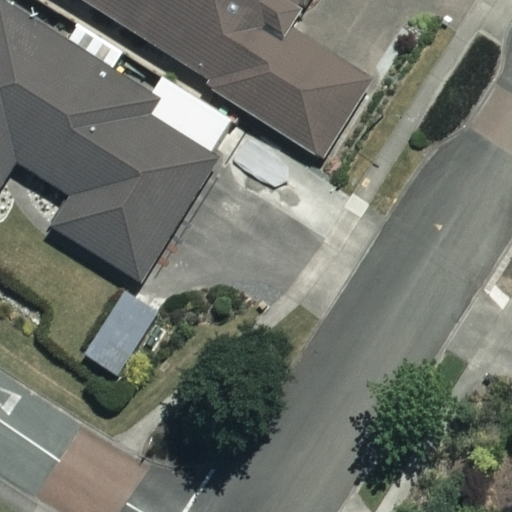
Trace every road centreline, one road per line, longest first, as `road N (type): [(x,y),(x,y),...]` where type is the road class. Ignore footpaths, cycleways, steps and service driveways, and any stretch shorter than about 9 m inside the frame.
road 1 (residential): [(511,126),(270,511)]
road 2 (residential): [(0,424),(142,511)]
